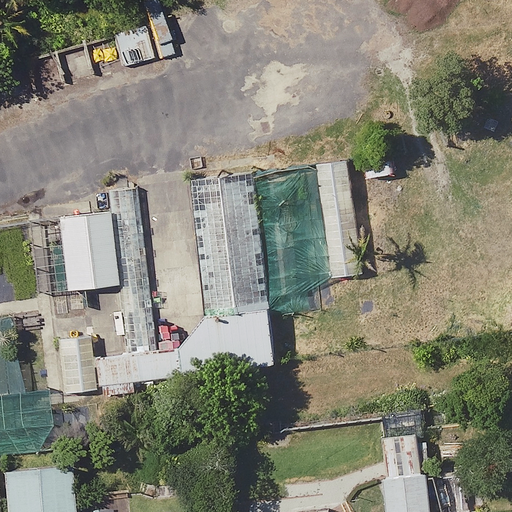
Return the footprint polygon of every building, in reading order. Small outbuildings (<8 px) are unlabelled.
[(511,245),(511,131),(472,136),(483,248),(511,245)] [(359,172),(324,175),(337,290),(371,286),(359,172)] [(202,195),(212,312),(202,313),(204,346),(99,354),(101,387),(280,373),(272,273),(265,190),(202,195)] [(119,295),(115,221),(65,223),(68,297),(119,295)] [(511,259),(448,267),(455,335),(511,328),(511,259)] [(0,390),(21,389),(16,322),(0,323),(0,390)] [(91,331),(60,334),(65,388),(96,386),(91,331)] [(436,511),(429,445),(388,450),(394,511),(436,511)] [(65,511),(60,448),(0,453),(0,511),(65,511)] [(315,511),(314,502),(237,511),(236,511),(315,511)]
